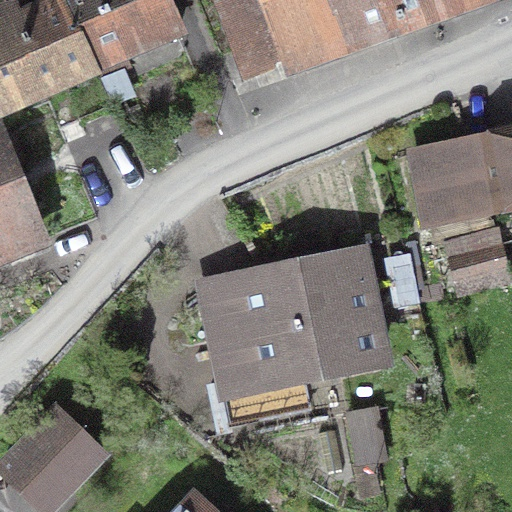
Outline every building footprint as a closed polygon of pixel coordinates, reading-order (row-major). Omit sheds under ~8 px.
[(84,0),(82,1),(116,82),(196,49),(175,0),(84,0)] [(243,0),(263,64),(469,0),(243,0)] [(82,1),(0,35),(0,129),(0,131),(116,82),(82,1)] [(424,161),(436,239),(511,226),(511,181),(507,148),(424,161)] [(0,170),(0,265),(32,253),(0,170)] [(217,290),(242,411),(414,376),(390,255),(217,290)] [(61,417),(11,478),(51,511),(82,511),(120,465),(61,417)] [(229,511),(214,498),(201,511),(229,511)]
